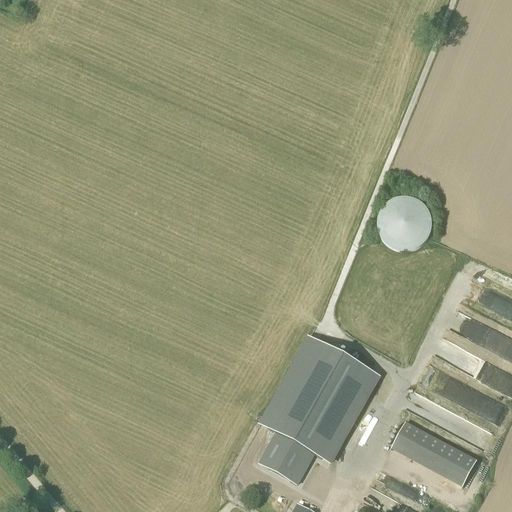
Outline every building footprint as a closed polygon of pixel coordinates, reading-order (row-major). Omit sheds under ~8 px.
[(378,236),(383,244),(389,250),(398,253),(407,254),(415,252),(423,247),(429,240),(432,231),(432,222),(429,213),(424,206),(416,201),(407,198),(398,199),(389,203),(382,209),(378,218),(376,227),(378,236)] [(485,301),(510,313),(511,308),(511,303),(507,301),(508,299),(490,290),(485,301)] [(362,335),(360,340),(382,351),(384,345),(362,335)] [(281,452),(307,463),(314,466),(328,433),(294,420),(281,452)] [(477,461),(406,424),(391,452),(462,489),(477,461)] [(430,494),(422,482),(415,487),(424,499),(430,494)] [(317,511),(326,498),(300,483),(290,502),(296,506),(292,511),(317,511)] [(411,511),(374,493),(369,502),(389,511),(411,511)]
